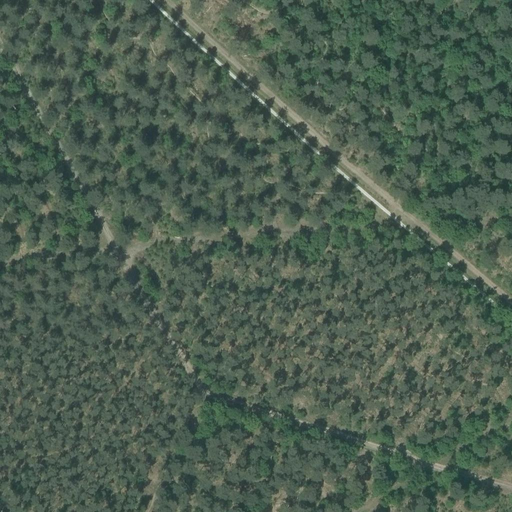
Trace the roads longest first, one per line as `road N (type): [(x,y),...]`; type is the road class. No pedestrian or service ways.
road 1 (track): [(114,243),(179,363),(230,403),(511,489)]
road 2 (track): [(511,309),(165,0)]
road 3 (track): [(114,243),(378,227),(406,217)]
road 4 (track): [(0,46),(114,243)]
road 5 (track): [(511,418),(362,511)]
